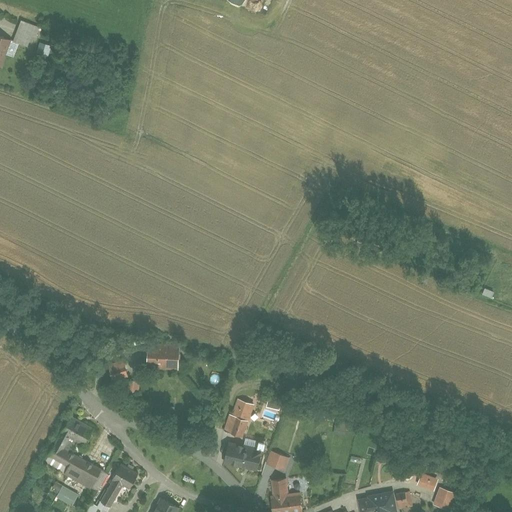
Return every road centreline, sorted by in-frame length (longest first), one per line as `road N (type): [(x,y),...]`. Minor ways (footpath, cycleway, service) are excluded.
road 1 (residential): [(253,510),(200,502),(162,481),(97,410)]
road 2 (residential): [(253,510),(218,470),(97,410)]
road 3 (residential): [(97,410),(0,324)]
